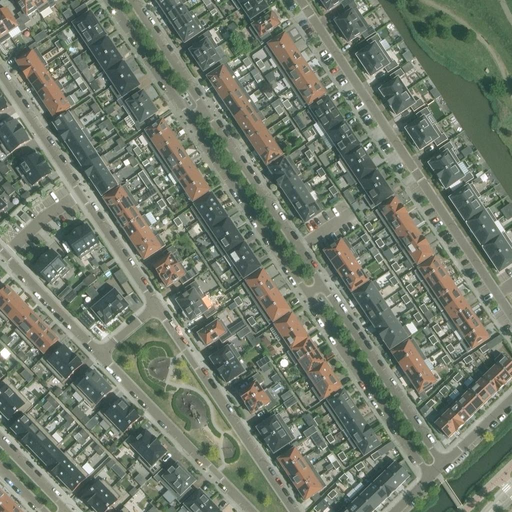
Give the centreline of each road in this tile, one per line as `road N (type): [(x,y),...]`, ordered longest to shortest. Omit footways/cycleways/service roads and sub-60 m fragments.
road 1 (residential): [(511,320),(299,0)]
road 2 (residential): [(292,511),(156,308)]
road 3 (residential): [(310,296),(431,478)]
road 4 (residential): [(100,354),(251,511)]
road 5 (residential): [(444,465),(322,286)]
road 6 (residential): [(193,122),(310,296)]
road 7 (residential): [(297,249),(205,113)]
road 8 (residential): [(109,0),(193,122)]
road 9 (residential): [(80,194),(0,74)]
road 10 (residential): [(156,308),(80,194)]
road 11 (residential): [(6,255),(100,354)]
road 12 (residential): [(205,113),(130,0)]
